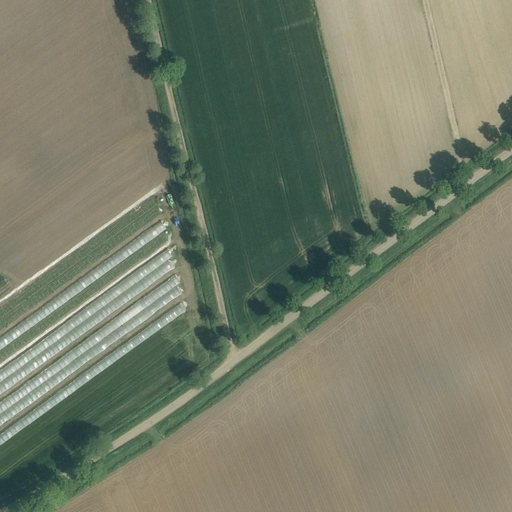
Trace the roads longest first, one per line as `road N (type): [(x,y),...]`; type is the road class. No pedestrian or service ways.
road 1 (unclassified): [(10,511),(124,441),(511,151)]
road 2 (track): [(234,358),(145,0)]
road 3 (track): [(425,0),(460,146)]
